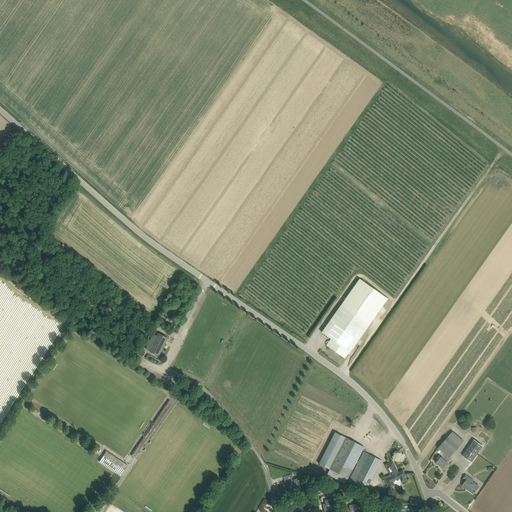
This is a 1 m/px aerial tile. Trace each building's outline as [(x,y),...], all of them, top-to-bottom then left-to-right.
[(359,278),(341,305),(322,332),(331,339),(326,345),(345,358),(349,352),(350,352),(356,343),(359,339),(369,325),(388,298),(359,278)] [(175,319),(177,315),(167,310),(165,314),(175,319)] [(145,349),(159,356),(168,338),(158,333),(156,336),(153,334),(145,349)] [(438,448),(441,451),(445,454),(449,458),(464,441),(453,431),(448,437),(438,448)] [(364,451),(359,461),(357,460),(364,447),(345,437),(329,469),(330,469),(348,478),(355,463),(357,464),(354,471),(349,482),(366,490),(367,488),(369,484),(381,460),(364,451)] [(463,456),(467,458),(472,462),(483,445),(478,442),(474,439),(470,445),(463,456)] [(107,451),(106,451),(99,462),(100,462),(120,475),(120,476),(128,465),(117,458),(116,459),(106,452),(107,451)] [(441,457),(436,462),(443,468),(451,459),(449,458),(445,454),(441,451),(440,453),(443,456),(442,457),(441,457)] [(398,473),(392,461),(385,465),(391,476),(385,479),(389,488),(395,485),(394,483),(400,480),(401,482),(406,480),(404,475),(405,475),(402,470),(398,473)] [(292,474),(284,476),(286,484),(285,485),(288,493),(298,490),(298,487),(301,486),(298,478),(293,479),(292,474)] [(466,481),(462,486),(466,488),(474,493),(474,494),(475,492),(476,491),(479,487),(473,482),(474,481),(466,475),(463,479),(466,481)] [(333,498),(325,500),(325,503),(322,504),(324,511),(333,511),(334,511),(337,511),(335,503),(338,502),(336,495),(332,496),(333,498)] [(295,507),(296,511),(307,511),(307,510),(310,509),(308,500),(294,504),(295,507)] [(359,511),(357,503),(349,505),(349,509),(346,509),(347,511),(359,511)]
